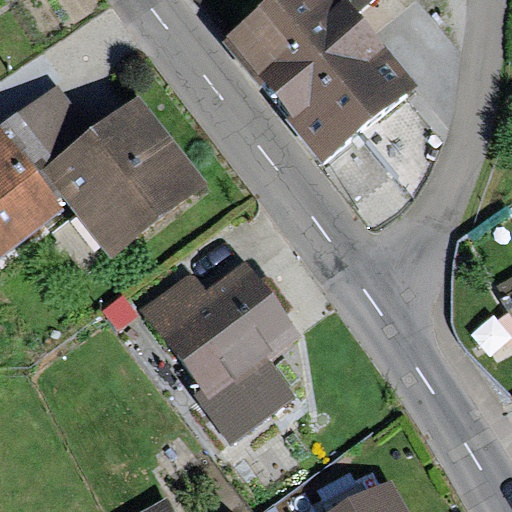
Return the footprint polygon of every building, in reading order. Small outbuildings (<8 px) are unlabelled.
[(343,0),(290,0),(231,49),(330,168),(421,94),(343,0)] [(351,0),(360,10),(371,0),(351,0)] [(56,90),(0,132),(0,135),(57,211),(72,200),(111,251),(200,183),(139,103),(93,138),(56,90)] [(0,254),(57,211),(0,135),(0,254)] [(199,270),(148,307),(209,390),(200,396),(231,438),(291,394),(267,362),(303,336),(249,263),(214,289),(199,270)] [(406,511),(391,485),(345,511),(406,511)]
